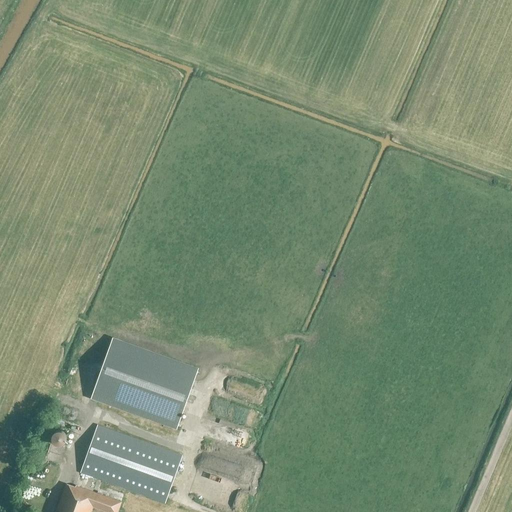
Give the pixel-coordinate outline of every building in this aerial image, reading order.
[(144,316),(149,311),(142,304),(137,309),(144,316)] [(198,368),(112,338),(91,399),(176,429),(198,368)] [(273,364),(220,345),(214,360),(268,379),(273,364)] [(247,400),(251,384),(241,382),(238,398),(247,400)] [(247,421),(247,409),(236,409),(237,421),(247,421)] [(47,428),(60,426),(58,417),(45,420),(47,428)] [(80,473),(85,474),(165,503),(182,456),(97,426),(80,473)] [(61,454),(62,448),(50,445),(49,450),(61,454)] [(59,462),(61,456),(47,452),(45,458),(59,462)] [(105,496),(81,488),(75,486),(75,487),(66,484),(55,511),(90,511),(92,507),(105,511),(117,511),(121,502),(105,496)]
